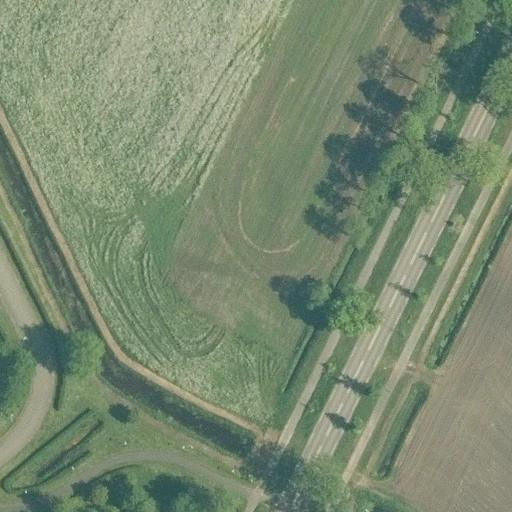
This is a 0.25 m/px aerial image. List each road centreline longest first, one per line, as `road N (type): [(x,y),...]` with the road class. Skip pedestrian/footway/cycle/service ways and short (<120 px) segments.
road 1 (secondary): [(290,511),(511,62)]
road 2 (residential): [(0,278),(37,351),(43,391),(33,425),(0,459)]
